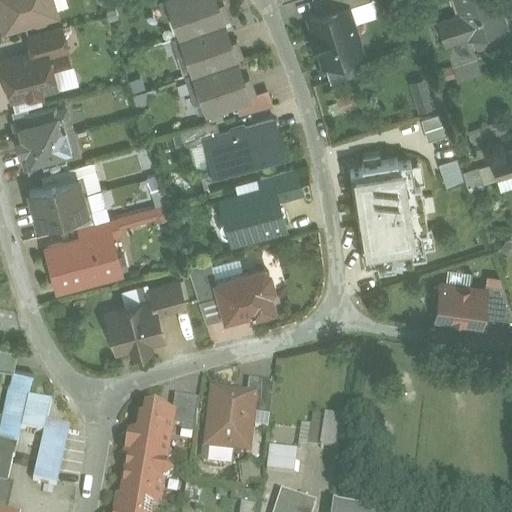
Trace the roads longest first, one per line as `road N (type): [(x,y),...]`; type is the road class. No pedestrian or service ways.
road 1 (residential): [(101,401),(144,380),(293,336),(333,309),(333,221),(321,149),(267,0)]
road 2 (residential): [(0,208),(47,353),(101,401)]
